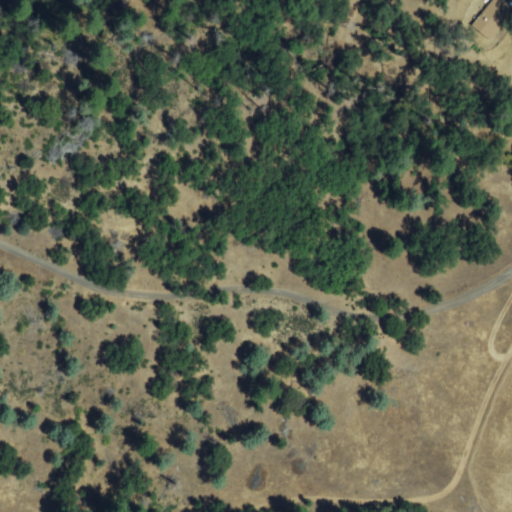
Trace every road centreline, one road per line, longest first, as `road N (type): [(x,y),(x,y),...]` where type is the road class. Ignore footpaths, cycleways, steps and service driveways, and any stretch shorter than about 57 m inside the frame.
road 1 (residential): [(511,272),(431,307),(379,313),(227,286),(189,296),(109,288),(0,239)]
road 2 (residential): [(511,359),(463,482),(443,498),(232,511)]
